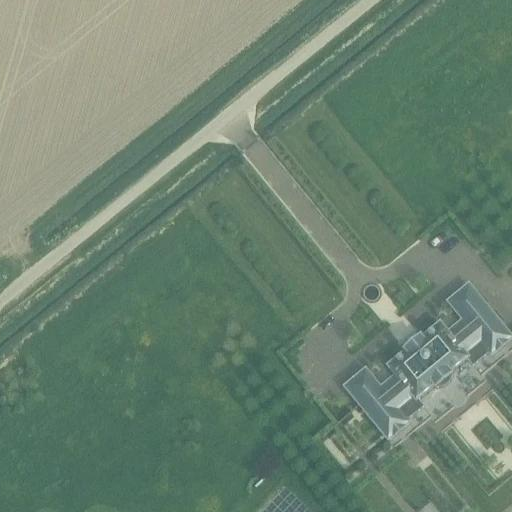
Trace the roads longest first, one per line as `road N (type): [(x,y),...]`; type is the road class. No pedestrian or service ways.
road 1 (unclassified): [(0,301),(368,0)]
road 2 (unknown): [(229,113),(325,210),(355,265),(346,316),(282,420)]
